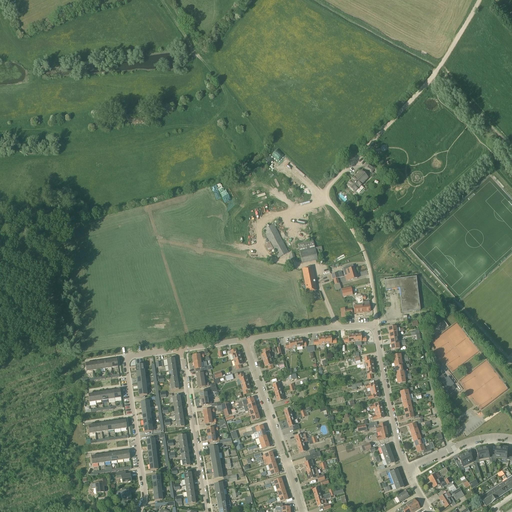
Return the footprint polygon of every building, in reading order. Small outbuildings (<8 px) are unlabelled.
[(374,168),(367,164),(364,169),(371,173),(374,168)] [(354,193),(368,178),(360,171),(347,186),(354,193)] [(288,253),(274,224),(263,230),(269,243),(267,238),(264,239),(267,244),(265,245),(269,252),(273,250),(278,258),(288,253)] [(313,240),(298,244),(302,262),(317,259),(315,248),(313,240)] [(343,271),(345,276),(356,273),(354,268),(353,268),(353,266),(346,268),(347,270),(343,271)] [(307,293),(316,291),(312,267),(302,269),(307,293)] [(346,281),(357,278),(356,273),(345,276),(346,281)] [(339,283),(338,282),(343,281),(342,277),(333,280),(336,290),(341,289),(339,283)] [(420,310),(416,277),(384,281),(386,291),(399,289),(402,313),(420,310)] [(351,288),(341,290),(343,297),(347,296),(346,293),(352,292),(351,288)] [(353,305),(354,314),(364,313),(363,304),(353,305)] [(345,310),(345,308),(340,309),(341,317),(345,317),(345,315),(352,314),(352,309),(345,310)] [(366,337),(361,337),(361,334),(354,335),(355,342),(366,341),(366,337)] [(348,335),(348,338),(343,339),(343,343),(355,342),(354,335),(348,335)] [(325,337),(325,344),(336,344),(336,339),(331,340),(331,336),(325,337)] [(325,344),(325,337),(318,337),(318,340),(313,341),(314,346),(319,345),(325,344)] [(302,339),(295,340),(296,348),(302,347),(303,347),(306,347),(305,341),(302,342),(302,339)] [(296,348),(295,340),(289,341),(289,344),(285,344),(286,350),(290,349),(296,348)] [(269,355),(269,353),(271,352),(269,348),(262,351),(263,354),(261,355),(263,361),(270,359),(273,358),(272,355),(271,354),(269,355)] [(233,360),(241,358),(239,352),(237,353),(235,349),(228,351),(229,354),(231,353),(231,355),(231,354),(233,360)] [(204,358),(204,355),(192,356),(193,363),(202,362),(202,358),(204,358)] [(369,361),(369,357),(364,357),(365,360),(364,361),(365,363),(366,369),(373,367),(372,361),(369,361)] [(241,358),(233,360),(235,367),(236,370),(242,369),(240,365),(243,365),(241,358)] [(270,359),(263,361),(265,367),(267,367),(268,370),(273,368),(273,367),(273,366),(272,365),(270,359)] [(204,361),(202,362),(193,363),(194,370),(196,369),(196,372),(205,371),(204,361)] [(372,379),(371,374),(374,374),(373,367),(366,369),(367,375),(368,380),(372,379)] [(204,380),(204,377),(207,376),(207,373),(196,374),(197,381),(204,380)] [(241,385),(248,383),(246,377),(244,377),(243,374),(238,376),(239,379),(241,385)] [(446,378),(443,375),(436,381),(447,395),(454,390),(452,386),(453,385),(447,377),(446,378)] [(248,383),(241,385),(243,392),(244,395),(249,393),(248,390),(250,389),(248,383)] [(281,392),(278,383),(272,385),(275,393),(281,392)] [(378,390),(376,383),(369,385),(369,384),(365,385),(366,389),(370,388),(371,392),(378,390)] [(401,398),(409,396),(408,392),(413,391),(412,388),(407,389),(407,390),(400,392),(401,398)] [(367,396),(368,400),(379,397),(378,390),(371,392),(371,395),(367,396)] [(199,393),(200,399),(208,398),(207,396),(210,395),(210,391),(199,393)] [(275,393),(277,402),(283,400),(281,392),(275,393)] [(245,406),(255,403),(253,398),(242,402),(243,407),(245,406)] [(221,405),(221,406),(222,406),(223,411),(230,409),(228,403),(221,405)] [(247,412),(249,411),(256,409),(255,403),(245,406),(247,412)] [(375,412),(382,411),(381,404),(374,405),(369,406),(370,410),(374,409),(375,412)] [(204,418),(211,417),(212,416),(212,413),(214,412),(214,409),(210,410),(203,411),(204,418)] [(230,409),(223,411),(225,417),(232,415),(230,409)] [(292,417),(290,409),(284,411),(286,419),(292,417)] [(372,416),(372,420),(384,418),(382,411),(375,412),(376,415),(372,416)] [(286,419),(289,428),(295,426),(292,417),(286,419)] [(422,420),(414,422),(415,424),(408,426),(409,431),(417,429),(416,425),(423,423),(422,420)] [(385,424),(378,426),(375,426),(376,433),(380,433),(379,433),(387,431),(385,424)] [(207,436),(216,435),(215,431),(218,431),(217,427),(214,428),(206,429),(207,436)] [(411,437),(419,434),(417,429),(409,431),(411,437)] [(255,440),(259,439),(266,436),(264,431),(257,433),(254,434),(255,440)] [(379,433),(380,433),(380,436),(376,437),(377,441),(388,438),(387,431),(379,433)] [(295,437),(297,445),(303,443),(307,442),(305,434),(301,435),(295,437)] [(413,442),(421,440),(419,434),(411,437),(413,442)] [(424,439),(421,440),(413,442),(415,448),(426,444),(424,439)] [(300,454),(306,452),(303,443),(297,445),(300,454)] [(415,448),(417,453),(422,451),(422,452),(424,453),(425,454),(431,452),(428,444),(426,444),(415,448)] [(382,454),(390,451),(388,445),(380,448),(382,454)] [(488,447),(482,448),(484,461),(490,460),(490,463),(492,462),(492,459),(492,455),(489,455),(488,447)] [(501,460),(502,448),(496,447),(495,455),(492,455),(492,457),(492,459),(495,459),(501,460)] [(475,459),(475,461),(476,463),(484,461),(482,448),(476,450),(477,458),(475,459)] [(509,459),(510,457),(507,456),(508,448),(502,448),(501,460),(507,460),(507,459),(509,459)] [(385,460),(392,457),(390,451),(382,454),(385,460)] [(272,452),(264,455),(265,455),(262,456),(263,461),(273,457),(272,452)] [(463,455),(469,467),(474,464),(473,462),(475,461),(475,459),(472,460),(468,452),(463,455)] [(459,466),(461,471),(469,467),(463,455),(457,458),(461,465),(459,466)] [(265,466),(268,465),(275,463),(273,457),(263,461),(265,466)] [(387,466),(394,463),(392,457),(385,460),(387,466)] [(310,461),(304,463),(307,472),(315,469),(313,465),(311,466),(310,461)] [(315,478),(318,478),(318,477),(319,477),(316,469),(315,469),(307,472),(309,480),(315,478)] [(449,474),(446,469),(441,471),(443,477),(449,474)] [(399,476),(397,470),(389,473),(391,479),(399,476)] [(126,475),(125,472),(116,473),(117,479),(122,478),(123,483),(131,482),(130,474),(126,475)] [(431,476),(428,478),(431,483),(440,478),(437,473),(435,474),(434,473),(431,475),(431,476)] [(394,485),(401,482),(399,476),(391,479),(394,485)] [(447,485),(451,483),(448,478),(444,480),(445,482),(443,483),(440,478),(431,483),(433,488),(441,484),(442,488),(447,485)] [(104,492),(103,487),(107,486),(106,479),(99,480),(100,484),(90,485),(91,489),(96,489),(97,494),(104,492)] [(273,487),(275,486),(283,484),(281,479),(271,482),(273,487)] [(504,494),(509,491),(504,483),(502,481),(498,484),(504,494)] [(396,491),(404,488),(401,482),(394,485),(396,491)] [(500,497),(504,494),(498,484),(493,487),(500,497)] [(495,500),(500,497),(493,487),(488,490),(490,492),(495,500)] [(315,498),(321,497),(318,488),(312,490),(315,498)] [(458,493),(461,491),(459,488),(453,492),(452,490),(450,491),(453,496),(458,493)] [(129,493),(128,490),(117,492),(117,495),(124,494),(125,501),(131,500),(130,493),(129,493)] [(453,496),(450,491),(438,499),(441,504),(451,498),(453,496)] [(406,493),(405,492),(396,498),(399,503),(408,497),(408,496),(406,493)] [(491,503),(495,500),(490,492),(486,495),(491,503)] [(486,506),(491,503),(486,495),(484,493),(479,496),(486,506)] [(325,499),(330,498),(328,494),(321,497),(315,498),(318,507),(326,504),(325,499)] [(455,505),(451,498),(441,504),(444,508),(451,505),(452,507),(455,505)] [(397,511),(404,511),(417,504),(414,500),(406,505),(406,506),(401,509),(402,509),(398,511),(397,511)] [(217,503),(219,509),(226,508),(230,507),(229,501),(225,502),(217,503)]
